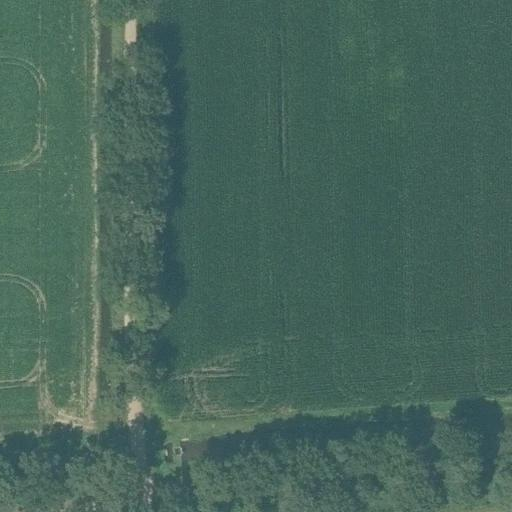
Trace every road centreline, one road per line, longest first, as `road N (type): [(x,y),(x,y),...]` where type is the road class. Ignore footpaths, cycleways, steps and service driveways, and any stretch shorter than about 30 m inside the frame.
road 1 (track): [(132,497),(133,0)]
road 2 (track): [(0,505),(132,497)]
